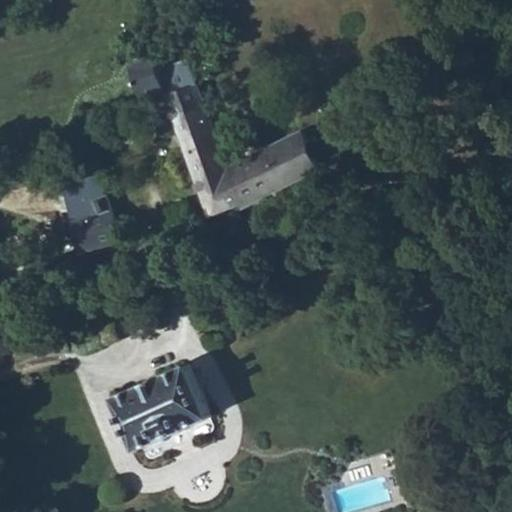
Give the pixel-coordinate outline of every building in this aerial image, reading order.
[(213,25),(211,11),(193,14),(195,28),(213,25)] [(213,25),(195,28),(197,43),(215,41),(213,25)] [(157,55),(133,65),(145,99),(166,91),(170,103),(184,140),(213,215),(241,204),(243,203),(244,203),(245,203),(246,205),(247,206),(324,168),(308,129),(254,155),(233,164),(219,131),(200,82),(194,68),(164,77),(157,55)] [(111,193),(96,200),(101,213),(74,221),(78,238),(83,252),(85,251),(127,239),(116,206),(111,193)] [(229,263),(219,264),(221,274),(231,272),(229,263)] [(77,297),(68,299),(70,307),(79,305),(77,297)] [(0,355),(12,350),(5,333),(20,327),(9,304),(0,308),(0,355)] [(120,396),(143,448),(145,447),(213,416),(216,415),(192,363),(120,396)]
